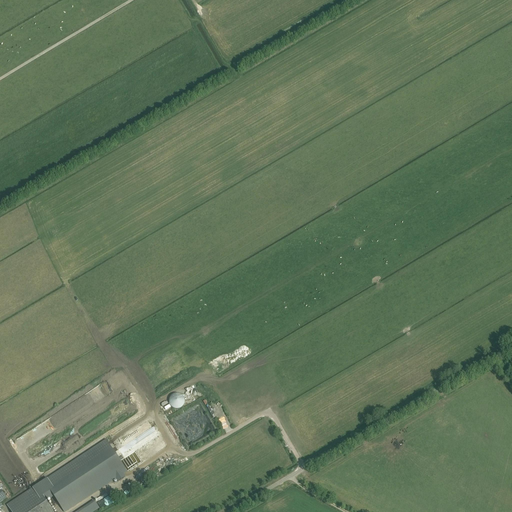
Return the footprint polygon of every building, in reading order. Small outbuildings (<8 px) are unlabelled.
[(242,420),(249,417),(244,407),(234,412),(236,418),(240,416),(242,420)] [(158,425),(153,428),(157,437),(162,434),(158,425)] [(120,447),(126,444),(122,436),(116,438),(120,447)] [(106,440),(44,481),(54,497),(64,511),(65,511),(116,479),(118,482),(125,477),(123,474),(127,471),(106,440)] [(11,511),(53,511),(36,486),(7,505),(11,511)] [(94,501),(77,511),(94,511),(99,509),(94,501)]
